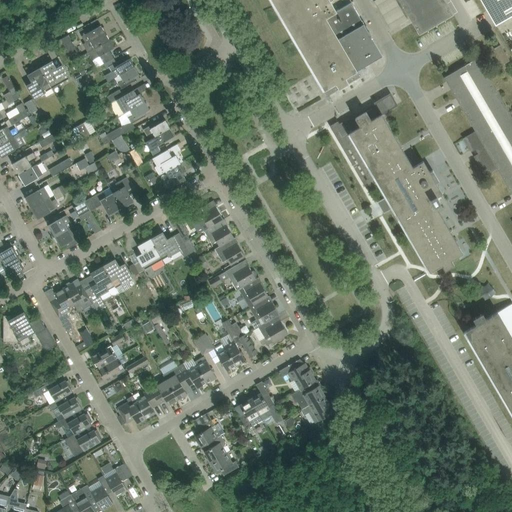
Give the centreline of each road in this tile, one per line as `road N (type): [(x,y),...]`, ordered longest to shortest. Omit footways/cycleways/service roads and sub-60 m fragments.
road 1 (residential): [(343,369),(377,335),(386,310),(289,133)]
road 2 (unknown): [(381,289),(407,285),(511,462)]
road 3 (residential): [(47,273),(217,174)]
road 4 (residential): [(129,449),(30,282)]
road 5 (residential): [(314,341),(217,174)]
road 6 (residential): [(174,423),(314,341)]
road 7 (unclassified): [(419,511),(350,395),(343,369)]
road 8 (residential): [(0,63),(108,3)]
